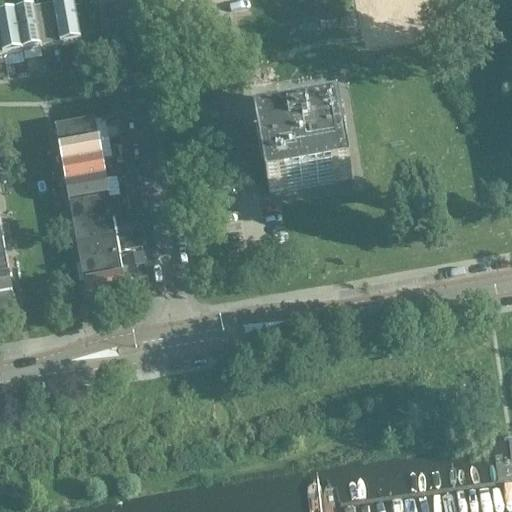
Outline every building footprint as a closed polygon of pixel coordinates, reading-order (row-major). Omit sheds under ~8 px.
[(74,5),(55,8),(62,49),(81,46),(74,5)] [(55,8),(35,12),(43,53),(62,49),(55,8)] [(35,12),(16,15),(23,56),(43,53),(35,12)] [(16,15),(0,18),(0,39),(4,60),(23,56),(16,15)] [(257,129),(269,196),(352,182),(340,115),(306,121),(302,98),(287,101),(288,108),(291,123),(257,129)] [(55,130),(58,149),(99,142),(96,122),(55,130)] [(58,149),(62,169),(103,161),(99,142),(58,149)] [(62,169),(65,188),(106,181),(103,161),(62,169)] [(65,188),(69,208),(110,200),(106,181),(65,188)] [(69,208),(72,227),(113,220),(110,200),(69,208)] [(72,227),(76,246),(117,239),(113,220),(72,227)] [(76,246),(79,266),(120,258),(117,239),(76,246)] [(79,266),(83,285),(124,278),(120,258),(79,266)] [(0,260),(0,280),(10,278),(7,259),(0,260)] [(0,280),(0,300),(14,298),(10,278),(0,280)] [(124,278),(83,285),(84,292),(82,293),(84,304),(86,304),(86,305),(127,297),(124,278)] [(14,298),(0,300),(0,320),(17,317),(14,298)]
